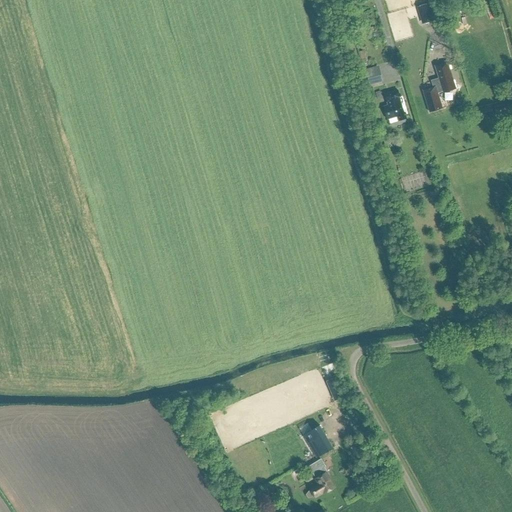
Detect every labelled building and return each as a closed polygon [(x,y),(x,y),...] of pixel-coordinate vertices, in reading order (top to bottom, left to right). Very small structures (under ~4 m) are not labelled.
[(434,20),(430,4),(417,7),(422,24),(434,20)] [(433,87),(425,89),(422,90),(429,113),(442,108),(438,94),(443,92),(444,93),(457,89),(448,62),(435,66),(439,79),(431,81),(433,87)] [(367,70),(370,83),(371,85),(382,82),(378,67),(367,70)] [(385,94),(389,105),(383,107),(387,119),(397,116),(399,123),(401,123),(405,122),(407,121),(405,115),(408,114),(403,97),(401,97),(399,90),(385,94)] [(491,106),(476,110),(477,115),(492,112),(491,106)] [(307,426),(300,430),(317,458),(333,448),(320,425),(311,431),(307,426)] [(313,497),(315,496),(315,497),(323,491),(324,493),(334,487),(326,473),(328,472),(325,467),(325,466),(321,459),(308,466),(313,474),(314,473),(317,478),(316,478),(319,484),(310,489),(311,489),(308,491),(305,494),(308,498),(313,497)]
